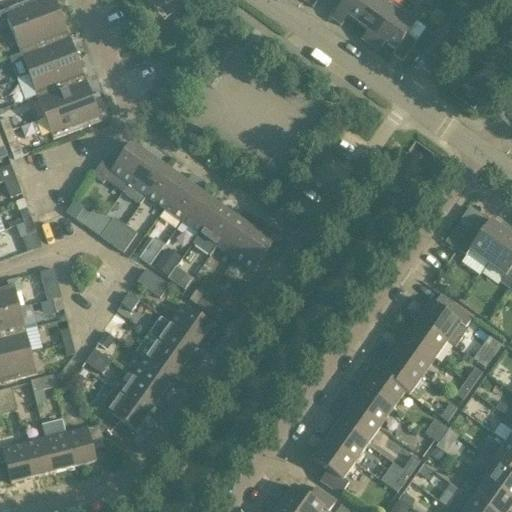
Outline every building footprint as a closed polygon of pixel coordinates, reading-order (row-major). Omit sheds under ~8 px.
[(12,34),(60,16),(54,0),(34,0),(3,12),(12,34)] [(347,18),(357,25),(375,0),(345,0),(332,20),(340,26),(347,18)] [(361,41),(370,47),(398,7),(387,0),(375,0),(357,25),(368,33),(361,41)] [(417,21),(398,7),(370,47),(378,53),(384,44),(395,52),(391,56),(402,64),(416,43),(406,36),(417,21)] [(20,55),(68,37),(60,16),(12,34),(20,55)] [(28,77),(76,58),(68,37),(20,55),(28,77)] [(76,58),(28,77),(36,98),(84,80),(76,58)] [(84,80),(36,98),(44,119),(92,101),(84,80)] [(92,101),(44,119),(53,142),(101,123),(92,101)] [(0,125),(3,135),(12,132),(7,120),(0,122),(0,125)] [(12,132),(3,135),(8,146),(16,143),(12,132)] [(115,166),(105,159),(91,179),(102,187),(105,183),(122,195),(149,158),(130,145),(115,166)] [(139,207),(166,170),(149,158),(122,195),(139,207)] [(0,185),(14,180),(10,168),(0,171),(0,185)] [(164,211),(184,183),(166,170),(139,207),(139,208),(146,198),(164,211)] [(14,180),(0,185),(3,185),(9,201),(21,197),(14,180)] [(181,223),(201,195),(184,183),(164,211),(181,223)] [(199,236),(219,207),(201,195),(181,223),(199,236)] [(216,248),(236,220),(219,207),(199,236),(216,248)] [(23,225),(31,222),(27,210),(19,213),(23,225)] [(82,226),(90,216),(83,211),(75,221),(82,226)] [(111,247),(125,227),(113,219),(100,239),(111,247)] [(234,261),(254,232),(236,220),(216,248),(234,261)] [(31,222),(23,225),(28,237),(36,234),(31,222)] [(489,223),(479,237),(469,230),(454,250),(465,258),(469,252),(487,265),(511,231),(502,225),(499,229),(489,223)] [(125,227),(111,247),(123,255),(136,235),(125,227)] [(511,232),(511,231),(487,265),(505,278),(501,283),(511,291),(511,289),(511,232)] [(254,232),(234,261),(252,274),(272,245),(254,232)] [(149,268),(164,246),(154,239),(139,260),(149,268)] [(279,250),(272,245),(268,252),(275,257),(279,250)] [(167,280),(181,260),(167,250),(153,270),(167,280)] [(181,260),(167,280),(184,292),(192,281),(175,269),(181,260)] [(46,303),(52,301),(61,299),(54,271),(39,274),(46,303)] [(168,288),(145,272),(136,285),(159,301),(168,288)] [(0,314),(19,310),(15,293),(21,292),(19,280),(6,284),(7,288),(0,289),(0,314)] [(200,309),(207,299),(196,292),(189,302),(200,309)] [(128,296),(117,311),(130,320),(140,305),(128,296)] [(64,311),(61,299),(52,301),(55,314),(64,311)] [(207,299),(200,309),(216,321),(223,311),(207,299)] [(447,344),(454,349),(467,331),(465,329),(472,319),(452,305),(445,315),(426,301),(419,311),(423,314),(417,323),(447,344)] [(170,325),(198,345),(211,327),(183,307),(170,325)] [(0,337),(25,332),(19,310),(0,314),(0,337)] [(125,321),(115,314),(108,324),(118,331),(125,321)] [(198,345),(170,325),(169,326),(160,320),(148,336),(186,363),(198,345)] [(407,328),(400,337),(434,361),(447,344),(417,323),(411,331),(407,328)] [(63,346),(71,343),(69,331),(60,333),(63,346)] [(0,361),(30,354),(25,332),(0,337),(0,361)] [(106,335),(98,346),(106,351),(113,341),(106,335)] [(186,363),(148,336),(135,354),(173,381),(186,363)] [(398,350),(390,361),(419,382),(434,361),(400,337),(394,346),(398,350)] [(71,343),(63,346),(66,358),(75,356),(71,343)] [(110,364),(94,352),(84,365),(101,377),(110,364)] [(30,354),(0,361),(0,385),(36,377),(30,354)] [(144,362),(137,372),(131,368),(127,374),(161,398),(173,381),(135,354),(135,355),(144,362)] [(475,362),(484,369),(490,361),(480,354),(475,362)] [(382,363),(375,373),(409,397),(419,382),(390,361),(386,367),(382,363)] [(465,383),(472,388),(481,376),(473,370),(465,383)] [(365,378),(358,387),(392,412),(404,394),(409,397),(375,373),(369,381),(365,378)] [(161,398),(127,374),(121,382),(127,386),(120,396),(148,416),(161,398)] [(30,383),(33,394),(36,407),(45,405),(42,392),(56,389),(53,377),(30,383)] [(472,388),(465,383),(454,398),(462,403),(472,388)] [(356,400),(350,408),(379,429),(392,412),(358,387),(352,396),(356,400)] [(0,404),(14,401),(11,389),(0,392),(0,404)] [(106,415),(107,414),(135,434),(148,416),(120,396),(120,397),(112,392),(99,410),(106,415)] [(14,401),(0,404),(0,416),(17,413),(14,401)] [(439,420),(447,425),(456,411),(449,406),(439,420)] [(379,429),(350,408),(345,416),(341,413),(334,423),(367,447),(379,429)] [(511,422),(505,417),(500,425),(511,433),(511,435),(506,445),(511,449),(511,422)] [(98,427),(99,427),(100,427),(101,434),(104,434),(115,448),(126,439),(117,427),(104,418),(98,427)] [(74,469),(65,436),(61,422),(41,427),(53,475),(74,469)] [(429,428),(443,438),(447,432),(433,422),(429,428)] [(367,447),(334,423),(328,431),(334,436),(327,445),(354,464),(367,447)] [(53,475),(41,427),(40,428),(44,441),(23,446),(32,480),(53,475)] [(65,436),(74,469),(95,464),(93,453),(105,450),(101,434),(100,427),(99,427),(65,436)] [(443,438),(429,428),(424,435),(438,445),(443,438)] [(348,486),(342,482),(354,464),(327,445),(322,453),(316,448),(309,458),(328,472),(320,482),(340,497),(348,486)] [(493,462),(511,475),(511,449),(506,445),(498,455),(485,446),(480,453),(493,462)] [(32,480),(23,446),(2,452),(5,463),(10,485),(32,480)] [(402,472),(410,477),(419,464),(412,459),(402,472)] [(471,474),(511,502),(511,475),(493,462),(493,463),(497,466),(490,476),(476,467),(471,474)] [(410,477),(402,472),(392,486),(399,492),(410,477)] [(472,501),(487,511),(511,511),(511,502),(471,474),(466,481),(480,490),(472,501)] [(315,489),(308,499),(293,489),(287,498),(282,495),(276,504),(287,511),(320,511),(322,510),(324,511),(329,511),(335,503),(315,489)] [(487,511),(472,501),(458,491),(451,502),(446,509),(450,511),(487,511)] [(404,496),(400,503),(410,509),(414,503),(404,496)]
